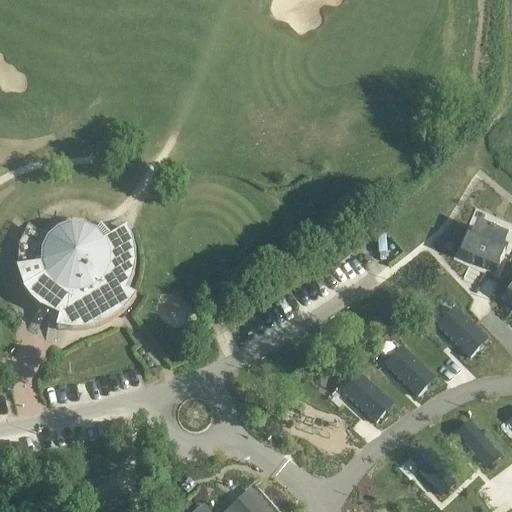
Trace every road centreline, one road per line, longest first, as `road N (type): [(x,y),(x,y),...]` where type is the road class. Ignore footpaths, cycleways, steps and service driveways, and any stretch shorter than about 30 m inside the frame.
road 1 (residential): [(204,383),(395,267)]
road 2 (residential): [(0,429),(162,400)]
road 3 (residential): [(162,400),(177,437),(215,444),(226,434),(225,418),(204,383)]
